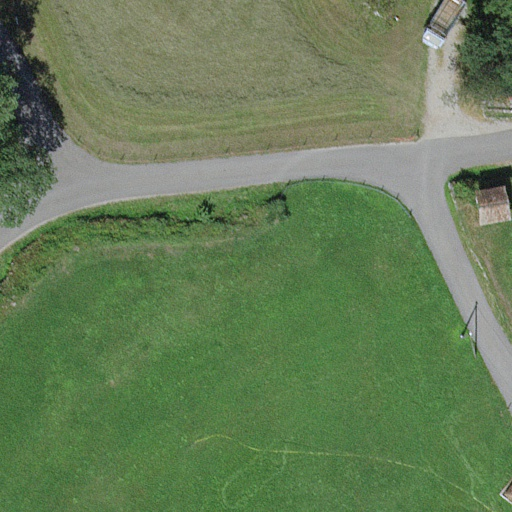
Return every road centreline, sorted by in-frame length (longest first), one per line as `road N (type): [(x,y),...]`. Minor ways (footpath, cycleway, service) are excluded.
road 1 (track): [(0,232),(35,200),(103,184),(412,165),(511,138)]
road 2 (track): [(412,165),(511,377)]
road 3 (track): [(35,200),(44,112),(0,40)]
